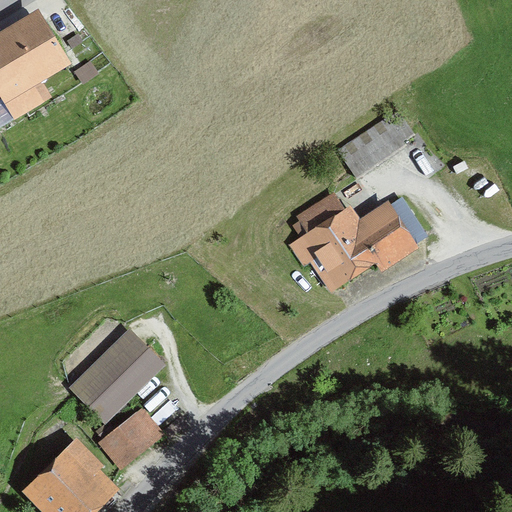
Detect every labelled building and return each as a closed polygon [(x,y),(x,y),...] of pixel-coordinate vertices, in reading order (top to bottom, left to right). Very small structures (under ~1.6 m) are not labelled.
[(70,63),(43,17),(0,42),(0,93),(14,118),(50,97),(36,74),(60,60),(63,67),(70,63)] [(354,175),(414,135),(401,117),(391,123),(387,118),(338,151),(354,175)] [(335,198),(300,219),(330,267),(320,273),(330,288),(374,260),(376,264),(422,234),(402,203),(359,231),(346,209),(344,211),(335,198)] [(104,420),(156,369),(124,336),(110,350),(116,355),(77,393),(104,420)] [(104,443),(121,464),(155,438),(138,416),(104,443)] [(79,445),(28,493),(46,511),(47,511),(53,507),(57,511),(82,511),(106,489),(89,472),(97,464),(79,445)]
